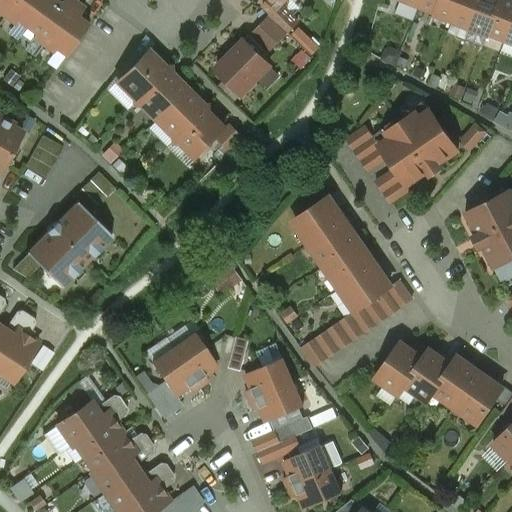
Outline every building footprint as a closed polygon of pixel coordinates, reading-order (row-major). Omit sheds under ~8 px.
[(0,0),(0,15),(3,17),(15,0),(0,0)] [(15,0),(3,17),(13,25),(15,21),(25,28),(45,0),(15,0)] [(60,0),(59,2),(55,0),(45,0),(25,28),(34,35),(32,38),(42,46),(75,0),(74,0),(60,0)] [(84,7),(75,0),(42,46),(51,52),(56,50),(65,56),(88,24),(78,17),(84,7)] [(270,16),(286,32),(287,33),(296,23),(279,5),(277,6),(270,0),(269,0),(261,8),(270,16)] [(420,0),(418,6),(435,13),(440,0),(420,0)] [(435,15),(452,22),(460,0),(440,0),(435,13),(435,15)] [(460,0),(452,22),(469,29),(480,0),(460,0)] [(500,0),(480,0),(469,29),(486,35),(487,33),(500,0)] [(511,0),(500,0),(487,33),(505,40),(511,21),(511,0)] [(243,40),(261,57),(286,32),(270,16),(250,36),(248,35),(243,40)] [(225,79),(241,95),(269,66),(261,57),(243,40),(215,69),(225,79)] [(125,90),(136,102),(163,74),(155,65),(157,62),(146,51),(119,79),(127,87),(125,90)] [(150,110),(158,118),(185,89),(174,78),(171,81),(163,74),(136,102),(147,112),(150,110)] [(241,95),(225,79),(217,87),(233,103),(241,95)] [(163,128),(175,139),(202,112),(193,103),(196,101),(185,89),(158,118),(165,125),(163,128)] [(418,117),(415,112),(384,132),(389,138),(378,145),(384,154),(392,164),(407,187),(410,185),(408,184),(426,171),(429,174),(438,168),(435,164),(455,151),(456,153),(457,152),(428,110),(418,117)] [(210,120),(202,112),(175,139),(185,150),(188,148),(196,156),(216,136),(224,128),(212,117),(210,120)] [(0,168),(20,132),(8,126),(10,122),(0,116),(0,168)] [(216,136),(230,149),(242,136),(229,122),(224,128),(216,136)] [(378,145),(366,129),(346,143),(364,169),(384,154),(378,145)] [(47,176),(62,143),(40,133),(25,166),(47,176)] [(407,187),(392,164),(371,178),(389,202),(409,189),(407,187)] [(511,196),(509,190),(464,213),(465,215),(466,214),(477,235),(473,237),(478,248),(482,246),(492,265),(492,266),(493,268),(511,258),(511,196)] [(299,232),(308,245),(340,222),(334,213),(337,210),(327,197),(296,219),(303,229),(299,232)] [(25,253),(27,255),(38,266),(60,289),(110,236),(76,201),(51,227),(25,253)] [(320,255),(327,265),(359,242),(350,229),(347,232),(340,222),(308,245),(317,258),(320,255)] [(330,276),(339,289),(371,266),(365,257),(368,255),(359,242),(327,265),(333,274),(330,276)] [(26,279),(38,266),(27,255),(12,269),(26,279)] [(219,295),(243,279),(232,263),(208,278),(219,295)] [(378,276),(371,266),(339,289),(354,311),(390,287),(381,273),(378,276)] [(316,369),(413,302),(399,280),(390,287),(354,311),(302,347),(316,369)] [(2,330),(0,328),(0,368),(0,369),(0,368),(0,365),(9,354),(3,350),(26,314),(21,311),(15,312),(2,330)] [(33,319),(26,314),(3,350),(9,354),(0,365),(0,368),(0,369),(13,377),(9,382),(11,384),(37,344),(27,336),(35,324),(33,319)] [(193,333),(172,348),(199,387),(207,381),(204,376),(216,367),(193,333)] [(247,340),(233,336),(226,366),(240,369),(247,340)] [(398,394),(404,385),(422,359),(399,343),(377,375),(387,382),(384,385),(398,394)] [(190,393),(199,387),(172,348),(150,363),(162,379),(174,397),(187,387),(190,393)] [(426,400),(432,392),(450,366),(428,350),(422,359),(404,385),(426,400)] [(432,392),(455,408),(478,376),(468,369),(471,366),(457,356),(450,366),(432,392)] [(248,400),(292,381),(281,358),(249,372),(250,373),(246,375),(252,390),(246,392),(248,400)] [(486,382),(478,376),(455,408),(467,417),(470,414),(479,421),(502,389),(489,379),(486,382)] [(174,397),(162,379),(144,391),(161,416),(178,404),(174,397)] [(271,420),(293,411),(303,406),(292,381),(248,400),(253,411),(259,408),(262,411),(266,421),(270,419),(271,420)] [(70,445),(77,441),(91,431),(87,425),(121,401),(118,396),(112,395),(93,407),(90,402),(57,424),(70,445)] [(511,398),(502,413),(508,420),(511,415),(511,398)] [(77,441),(87,455),(121,431),(114,422),(124,414),(126,409),(121,401),(87,425),(91,431),(77,441)] [(313,425),(337,417),(333,407),(310,415),(313,425)] [(293,411),(271,420),(275,431),(253,440),(263,463),(298,448),(293,437),(303,433),(293,411)] [(508,460),(508,459),(511,454),(511,423),(508,423),(505,426),(505,430),(506,431),(492,445),(508,460)] [(87,455),(96,469),(110,459),(114,465),(149,441),(144,435),(139,433),(127,441),(121,431),(87,455)] [(90,473),(104,494),(137,470),(134,465),(151,452),(153,446),(149,441),(114,465),(110,459),(96,469),(90,473)] [(282,479),(286,488),(330,469),(320,445),(288,459),(288,460),(284,461),(288,472),(288,476),(282,479)] [(116,511),(119,511),(124,509),(137,499),(134,493),(169,470),(164,464),(159,463),(141,476),(137,470),(104,494),(116,511)] [(341,493),(330,469),(286,488),(291,498),(296,495),(301,500),(304,508),(308,506),(309,507),(341,493)] [(173,476),(169,470),(134,493),(137,499),(124,509),(125,511),(152,511),(168,501),(161,489),(172,482),(173,476)] [(192,484),(168,501),(152,511),(188,511),(204,501),(192,484)] [(336,511),(357,511),(361,507),(352,500),(336,511)]
